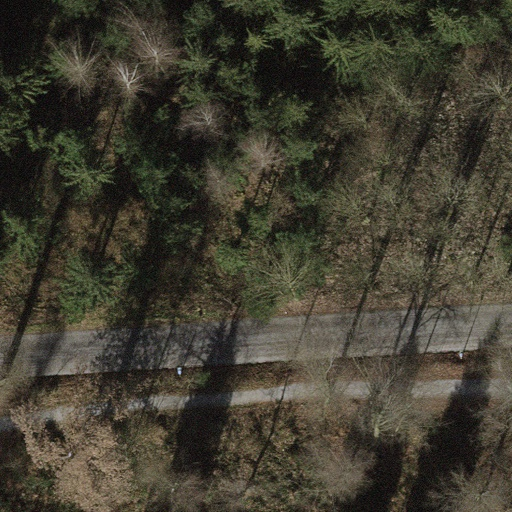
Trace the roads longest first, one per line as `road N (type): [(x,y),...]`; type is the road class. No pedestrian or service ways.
road 1 (track): [(0,427),(88,409),(346,388),(511,386)]
road 2 (unclassified): [(511,334),(0,364)]
